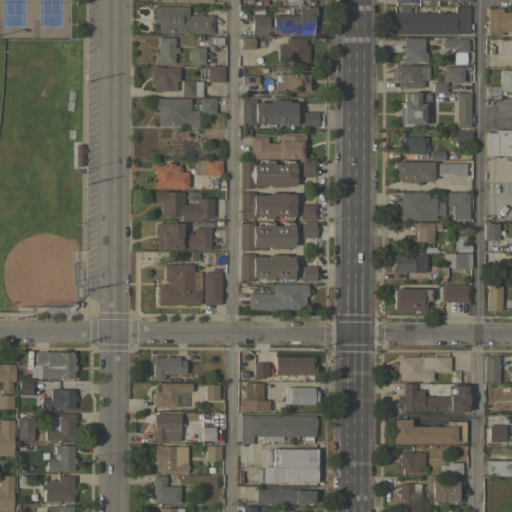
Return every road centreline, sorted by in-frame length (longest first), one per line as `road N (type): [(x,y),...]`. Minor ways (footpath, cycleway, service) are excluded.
road 1 (residential): [(107,511),(110,0)]
road 2 (residential): [(355,334),(0,332)]
road 3 (primary): [(356,0),(355,334)]
road 4 (primary): [(355,334),(354,511)]
road 5 (residential): [(511,335),(355,334)]
